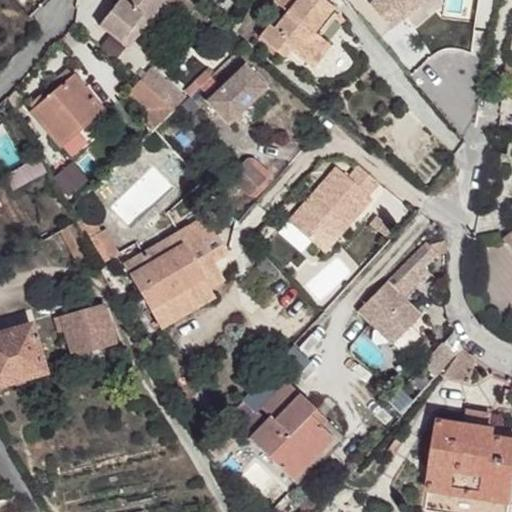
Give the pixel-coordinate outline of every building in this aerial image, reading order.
[(119,0),(99,26),(127,48),(164,2),(165,0),(119,0)] [(195,7),(186,0),(165,0),(164,2),(186,19),(195,7)] [(290,50),(312,68),(330,45),(319,36),(338,12),(323,0),(275,0),(273,2),(287,13),(274,29),(269,25),(259,38),(276,52),(282,44),(290,50)] [(282,44),(276,52),(284,58),(290,50),(282,44)] [(206,102),(228,124),(266,88),(265,87),(253,75),(245,66),(206,102)] [(67,69),(48,86),(54,93),(45,101),(41,96),(29,106),(33,111),(31,113),(61,147),(103,111),(67,69)] [(151,132),(184,98),(149,70),(128,94),(149,112),(140,121),(151,132)] [(199,87),(210,76),(205,70),(193,81),(199,87)] [(253,75),(265,87),(269,83),(257,71),(253,75)] [(188,97),(199,87),(193,81),(183,91),(188,97)] [(6,176),(13,189),(45,172),(37,158),(6,176)] [(229,177),(248,197),(250,195),(256,198),(264,190),(263,185),(260,182),(269,173),(255,160),(252,158),(249,158),(229,177)] [(368,196),(378,184),(358,166),(348,178),(335,167),(287,221),(320,250),(344,223),(348,226),(371,199),(368,196)] [(198,270),(213,262),(227,253),(206,217),(162,243),(168,253),(150,263),(144,254),(123,266),(149,310),(180,292),(190,311),(214,297),(209,289),(213,286),(206,276),(202,278),(198,270)] [(92,219),(80,225),(88,240),(100,233),(92,219)] [(344,223),(320,250),(324,253),(348,226),(344,223)] [(91,254),(74,224),(61,232),(78,262),(91,254)] [(88,240),(101,263),(117,254),(104,231),(100,233),(88,240)] [(162,243),(144,254),(150,263),(168,253),(162,243)] [(426,243),(357,311),(392,344),(420,315),(404,299),(408,294),(405,291),(426,270),(423,267),(437,253),(426,243)] [(224,280),(213,262),(198,270),(202,278),(206,276),(213,286),(224,280)] [(180,292),(149,310),(160,328),(190,311),(180,292)] [(114,345),(102,304),(53,319),(58,333),(65,331),(73,357),(114,345)] [(418,319),(392,348),(400,356),(426,326),(418,319)] [(0,333),(0,386),(45,373),(31,325),(0,333)] [(454,355),(461,347),(453,333),(423,367),(435,378),(455,355),(454,355)] [(476,357),(460,353),(443,377),(467,384),(476,357)] [(386,385),(380,379),(373,385),(379,392),(386,385)] [(339,433),(287,382),(261,409),(270,418),(249,439),(298,487),(303,481),(292,471),(315,447),(320,452),(339,433)] [(469,413),(466,427),(487,430),(489,416),(469,413)] [(432,511),(508,511),(511,488),(511,441),(493,438),(494,431),(487,430),(466,427),(439,422),(425,511),(432,511)] [(205,448),(217,460),(238,438),(225,426),(205,448)] [(292,471),(303,481),(345,439),(339,433),(320,452),(315,447),(292,471)]
